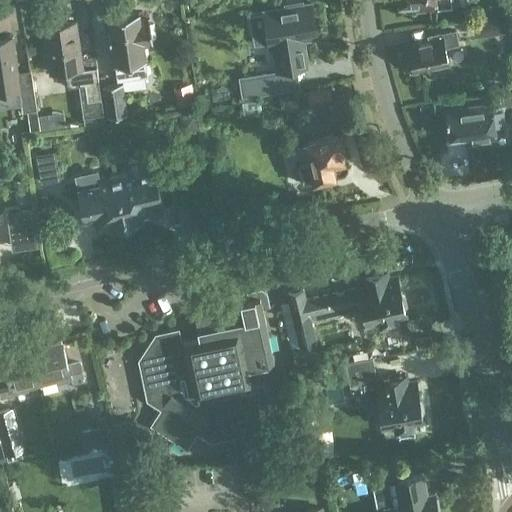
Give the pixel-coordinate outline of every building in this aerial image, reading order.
[(396,0),(397,4),(400,4),(400,6),(417,5),(417,11),(453,8),(452,0),(396,0)] [(212,2),(199,2),(200,35),(213,34),(212,2)] [(278,72),(307,68),(304,48),(302,48),(300,40),(317,38),(312,6),(303,7),(303,3),(285,6),(286,10),(264,14),(269,46),(274,45),(278,72)] [(140,12),(107,17),(113,64),(115,64),(117,80),(148,75),(146,59),(147,59),(145,46),(153,45),(149,17),(141,18),(140,12)] [(474,20),(476,34),(509,29),(507,15),(474,20)] [(43,30),(50,76),(67,73),(69,91),(85,88),(88,103),(81,104),(84,121),(104,118),(96,70),(83,72),(76,25),(43,30)] [(410,73),(448,65),(444,48),(458,45),(455,32),(441,35),(441,34),(428,37),(428,41),(404,46),(410,73)] [(0,94),(19,92),(22,114),(37,112),(31,72),(17,74),(12,41),(0,42),(0,94)] [(272,93),(269,76),(241,81),(244,97),(272,93)] [(102,86),(107,118),(127,115),(122,83),(102,86)] [(332,103),(329,90),(295,98),(298,111),(332,103)] [(510,92),(494,94),(496,106),(511,104),(510,92)] [(447,119),(445,119),(448,140),(461,138),(461,137),(464,136),(466,145),(496,140),(491,104),(465,108),(465,110),(446,112),(447,119)] [(28,113),(31,133),(40,132),(38,117),(37,112),(28,113)] [(198,130),(195,114),(179,117),(182,133),(198,130)] [(313,181),(314,182),(335,177),(335,176),(344,174),(347,169),(345,161),(346,160),(340,134),(304,143),(309,165),(299,167),(303,183),(313,181)] [(61,179),(55,153),(37,156),(42,183),(61,179)] [(142,217),(156,214),(153,204),(163,202),(156,170),(133,176),(132,171),(115,175),(127,225),(143,221),(142,217)] [(109,225),(110,229),(127,225),(115,175),(91,181),(92,185),(77,189),(85,221),(93,219),(96,228),(109,225)] [(39,247),(33,209),(7,212),(13,251),(39,247)] [(404,310),(406,307),(404,297),(401,296),(396,277),(385,280),(383,274),(356,280),(358,288),(305,300),(303,291),(287,294),(299,347),(315,343),(310,322),(363,310),(366,322),(379,318),(381,325),(396,321),(395,315),(405,313),(404,310)] [(197,434),(211,443),(252,434),(269,408),(264,384),(251,387),(247,369),(274,364),(268,334),(262,336),(259,319),(264,317),(263,310),(274,307),(274,306),(263,309),(260,298),(262,295),(261,294),(259,297),(249,300),(247,288),(245,289),(248,300),(240,302),(241,307),(224,311),(223,306),(194,312),(199,338),(182,342),(180,329),(156,334),(139,360),(148,403),(160,411),(150,426),(187,450),(197,434)] [(61,341),(32,349),(41,385),(40,385),(40,386),(57,381),(58,383),(71,380),(72,385),(84,382),(79,364),(68,367),(61,341)] [(4,357),(10,381),(0,383),(0,391),(2,398),(26,391),(26,389),(40,386),(40,385),(41,385),(32,349),(4,357)] [(411,420),(422,418),(421,416),(423,413),(422,403),(419,401),(415,382),(403,384),(402,378),(377,383),(372,360),(345,364),(351,397),(364,395),(368,413),(380,411),(382,425),(395,423),(398,438),(414,435),(411,420)] [(0,434),(6,456),(19,452),(5,406),(0,407),(0,434)] [(139,437),(135,420),(105,426),(109,444),(139,437)] [(72,434),(76,451),(105,444),(101,427),(72,434)] [(116,459),(135,455),(132,441),(113,444),(116,459)] [(423,475),(406,479),(403,465),(370,473),(379,511),(439,511),(436,495),(428,497),(423,475)] [(138,473),(119,477),(121,487),(141,484),(138,473)] [(151,511),(145,484),(141,484),(121,487),(125,511),(151,511)]
